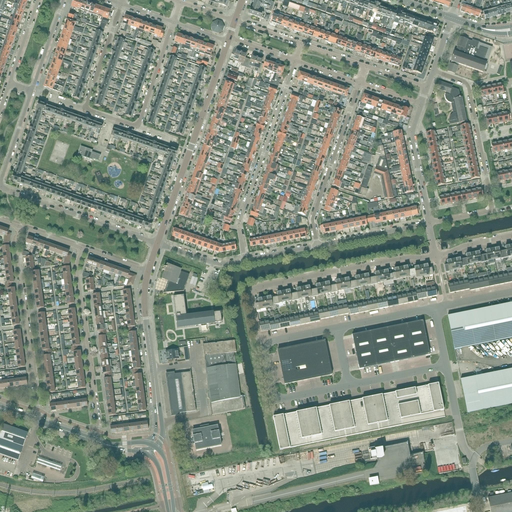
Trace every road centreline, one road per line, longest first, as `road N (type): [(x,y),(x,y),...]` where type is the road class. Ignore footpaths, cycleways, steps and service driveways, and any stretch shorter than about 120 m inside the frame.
road 1 (residential): [(263,341),(250,295),(258,286),(435,255)]
road 2 (unclassified): [(157,243),(227,41)]
road 3 (residential): [(295,60),(240,227),(244,258)]
road 4 (residential): [(37,421),(18,226)]
road 5 (residential): [(95,441),(80,247)]
road 6 (residential): [(318,244),(315,207),(359,83)]
road 7 (residential): [(157,243),(0,185)]
road 8 (residential): [(490,189),(467,84),(433,71)]
road 9 (unclassified): [(156,400),(148,271)]
road 10 (residential): [(263,341),(273,391),(284,398),(347,385)]
road 11 (residential): [(429,223),(412,134),(421,104)]
